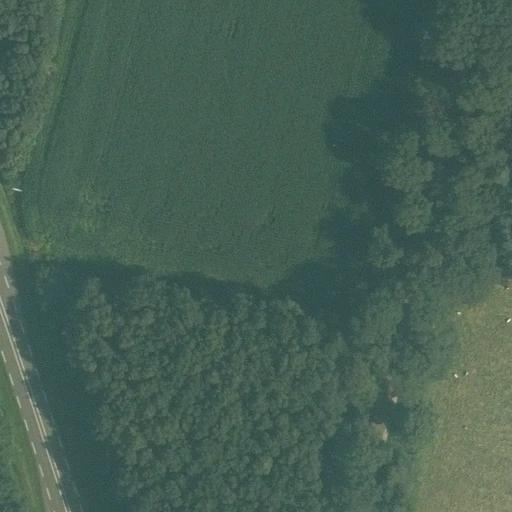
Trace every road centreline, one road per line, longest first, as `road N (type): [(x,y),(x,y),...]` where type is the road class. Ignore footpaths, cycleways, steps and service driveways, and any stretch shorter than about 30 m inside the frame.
road 1 (tertiary): [(359,511),(486,0)]
road 2 (primary): [(67,511),(0,313)]
